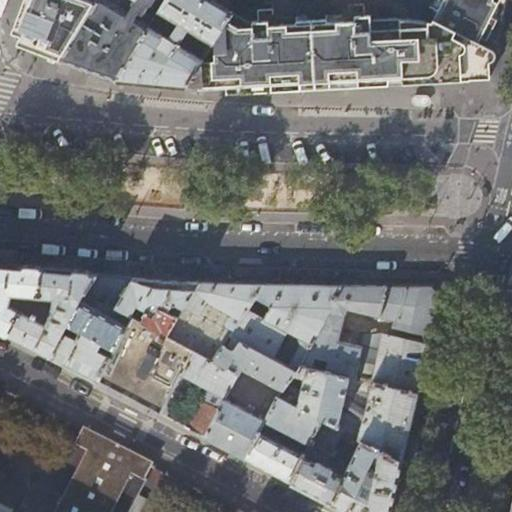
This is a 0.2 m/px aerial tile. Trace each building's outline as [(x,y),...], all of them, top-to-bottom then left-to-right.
[(23,0),(17,16),(18,18),(10,34),(18,37),(15,45),(59,59),(93,4),(82,0),(23,0)] [(95,0),(93,4),(59,59),(85,69),(116,80),(117,80),(151,24),(154,18),(144,11),(146,7),(148,7),(153,0),(95,0)] [(204,58),(179,42),(187,30),(211,46),(226,22),(231,14),(209,0),(164,0),(158,12),(178,25),(170,36),(151,24),(117,80),(155,83),(187,86),(204,58)] [(504,22),(508,0),(439,0),(440,0),(427,21),(396,16),(366,18),(366,14),(359,14),(358,3),(343,4),(343,19),(271,25),(270,10),(256,11),(256,22),(250,23),(250,27),(235,29),(226,22),(211,46),(204,58),(187,86),(263,82),(321,79),(397,76),(398,78),(399,79),(401,81),(404,83),(406,84),(440,82),(491,78),(495,58),(504,22)] [(13,266),(0,264),(0,329),(8,334),(21,310),(10,304),(12,295),(38,297),(42,269),(13,266)] [(63,271),(42,269),(38,297),(53,298),(53,306),(50,316),(47,323),(36,318),(38,314),(33,312),(31,315),(21,310),(8,334),(27,344),(49,355),(81,302),(86,292),(97,274),(63,271)] [(107,275),(97,274),(86,292),(100,300),(112,301),(110,305),(117,308),(117,307),(134,277),(107,275)] [(131,315),(136,305),(147,311),(142,321),(150,325),(149,328),(167,337),(200,282),(186,281),(166,280),(155,279),(134,277),(117,307),(131,315)] [(217,282),(200,282),(167,337),(194,351),(212,361),(223,345),(227,338),(229,339),(231,336),(249,309),(256,297),(265,283),(217,282)] [(286,284),(265,283),(256,297),(272,306),(264,317),(249,309),(231,336),(239,341),(274,359),(288,332),(300,338),(302,346),(291,368),(298,371),(302,364),(341,285),(286,284)] [(407,286),(341,285),(302,364),(314,367),(316,356),(331,359),(328,370),(418,393),(429,343),(383,332),(378,351),(340,340),(348,308),(395,319),(393,327),(431,337),(440,298),(431,286),(407,286)] [(100,349),(103,343),(115,350),(129,325),(81,302),(49,355),(81,372),(98,381),(112,356),(100,349)] [(134,316),(129,325),(115,350),(112,356),(98,381),(134,399),(149,373),(148,368),(137,362),(134,367),(124,362),(129,351),(129,346),(173,368),(164,386),(163,384),(157,388),(159,390),(150,408),(161,413),(173,389),(175,387),(194,351),(167,337),(149,328),(150,325),(142,321),(134,316)] [(232,351),(223,345),(212,361),(237,375),(238,375),(242,367),(282,390),(298,371),(291,368),(274,359),(239,341),(232,351)] [(237,375),(212,361),(194,351),(175,387),(184,392),(191,379),(207,387),(191,418),(195,420),(190,429),(205,437),(225,398),(237,375)] [(418,393),(328,370),(314,367),(302,364),(298,371),(282,390),(278,395),(323,419),(338,427),(344,398),(367,405),(358,437),(361,439),(403,460),(411,423),(418,393)] [(180,393),(173,389),(161,413),(166,416),(180,393)] [(278,395),(272,405),(265,419),(303,439),(301,444),(308,447),(323,419),(278,395)] [(247,409),(225,398),(205,437),(224,446),(245,457),(259,431),(265,419),(272,405),(266,402),(259,416),(252,412),(254,408),(250,405),(247,409)] [(150,464),(33,403),(29,413),(79,440),(76,444),(80,446),(58,488),(55,486),(52,492),(65,498),(58,511),(124,511),(142,477),(143,478),(150,464)] [(324,466),(344,430),(338,427),(323,419),(308,447),(304,454),(290,481),(344,509),(350,511),(390,511),(403,460),(361,439),(343,476),(324,466)] [(304,454),(259,431),(245,457),(271,471),(290,481),(304,454)]
